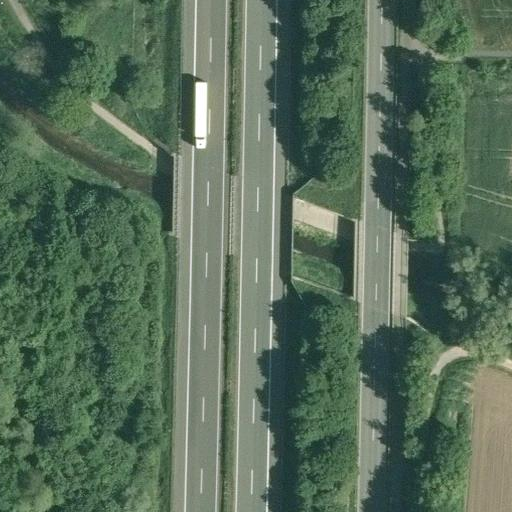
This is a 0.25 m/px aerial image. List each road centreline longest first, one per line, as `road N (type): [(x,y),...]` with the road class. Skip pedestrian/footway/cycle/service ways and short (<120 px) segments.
road 1 (motorway): [(202,0),(190,511)]
road 2 (motorway): [(259,511),(270,0)]
road 3 (secondary): [(379,0),(369,511)]
